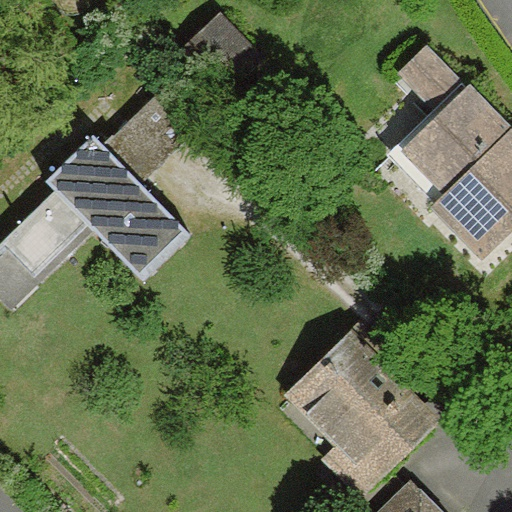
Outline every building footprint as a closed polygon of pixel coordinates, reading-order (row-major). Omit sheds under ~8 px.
[(224,17),(183,52),(222,96),(262,60),(224,17)] [(511,127),(431,45),(401,74),(440,114),(406,148),(451,195),(438,207),(491,261),(511,240),(511,127)] [(109,146),(100,138),(50,185),(59,194),(0,249),(0,302),(12,315),(97,233),(144,282),(194,234),(143,181),(205,121),(171,86),(109,146)] [(436,419),(350,334),(294,391),(342,439),(326,454),(364,491),(436,419)] [(439,511),(413,485),(386,511),(439,511)]
